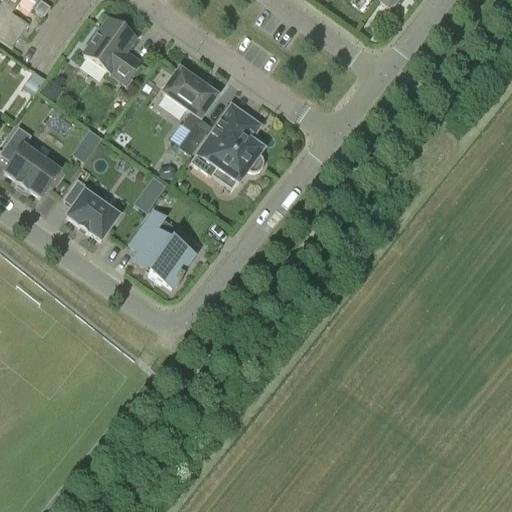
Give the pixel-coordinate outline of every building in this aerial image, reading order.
[(5,0),(0,7),(0,45),(11,53),(27,30),(11,18),(24,1),(34,8),(40,0),(5,0)] [(400,0),(372,0),(390,14),(400,0)] [(49,12),(40,5),(33,15),(43,22),(49,12)] [(107,25),(82,60),(109,79),(109,78),(125,89),(140,68),(124,57),(134,44),(107,25)] [(215,101),(178,75),(161,98),(189,118),(180,130),(189,137),(177,154),(189,162),(206,139),(194,131),(215,101)] [(258,132),(230,111),(190,168),(209,182),(215,173),(237,189),(246,176),(251,178),(255,178),(259,176),(262,172),(262,167),(261,163),(258,160),(261,155),(248,146),(258,132)] [(30,141),(17,132),(0,156),(0,160),(10,168),(3,177),(16,187),(15,188),(25,196),(26,194),(39,203),(58,177),(22,152),(30,141)] [(86,135),(70,158),(82,167),(99,143),(86,135)] [(135,206),(148,214),(163,189),(150,181),(135,206)] [(87,193),(76,186),(62,205),(72,212),(65,222),(78,231),(77,232),(87,238),(87,237),(100,246),(117,222),(84,198),(87,193)] [(163,224),(152,217),(128,251),(137,258),(130,268),(143,277),(144,277),(147,279),(147,280),(170,296),(176,287),(178,289),(181,284),(179,283),(193,263),(155,236),(163,224)]
